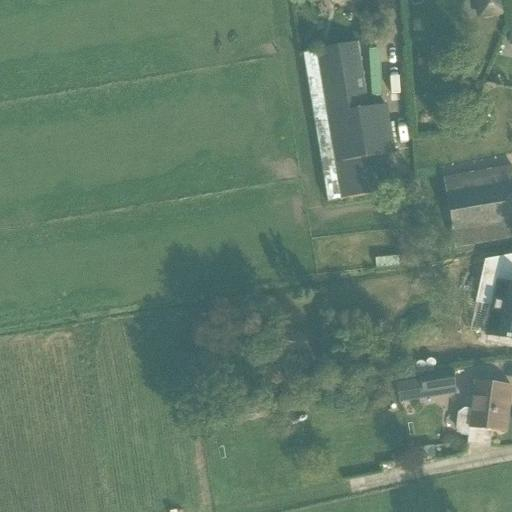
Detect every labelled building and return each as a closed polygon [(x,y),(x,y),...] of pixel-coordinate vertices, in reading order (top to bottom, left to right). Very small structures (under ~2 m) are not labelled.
[(501,14),(498,0),(475,0),(475,2),(485,0),(488,16),(501,14)] [(356,45),(302,54),(326,202),(338,200),(338,198),(387,190),(382,155),(392,153),(385,106),(367,109),(356,45)] [(511,173),(511,167),(444,178),(442,178),(453,249),(511,239),(511,173)] [(511,255),(483,261),(474,304),(492,308),(485,336),(511,341),(511,255)] [(285,333),(284,351),(312,353),(313,335),(285,333)] [(456,395),(452,370),(394,379),(398,403),(415,400),(416,402),(456,395)] [(465,445),(466,445),(488,448),(490,433),(500,434),(503,401),(508,402),(510,387),(471,382),(468,409),(463,409),(456,414),(454,431),(459,437),(466,438),(465,445)] [(432,446),(408,451),(410,465),(434,460),(432,446)]
